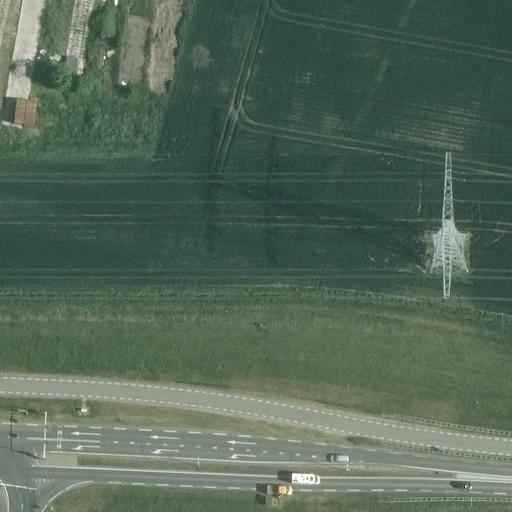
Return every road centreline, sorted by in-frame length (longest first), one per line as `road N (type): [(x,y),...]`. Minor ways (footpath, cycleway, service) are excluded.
road 1 (unclassified): [(0,388),(207,402),(511,449)]
road 2 (primary): [(511,479),(348,456),(1,439)]
road 3 (primary): [(26,473),(415,487),(511,482)]
